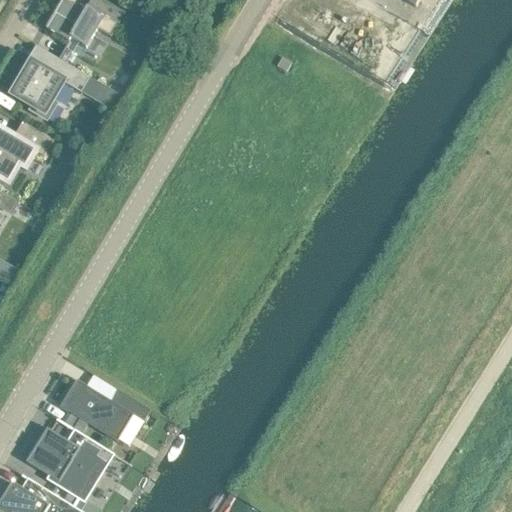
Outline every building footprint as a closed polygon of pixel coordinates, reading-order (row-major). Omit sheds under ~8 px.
[(126,14),(101,0),(92,0),(86,11),(87,12),(86,14),(64,1),(46,30),(70,44),(72,41),(86,49),(98,30),(111,38),(126,14)] [(402,0),(416,8),(420,0),(402,0)] [(90,79),(44,52),(43,53),(55,60),(48,72),(32,63),(25,75),(22,74),(22,75),(24,76),(21,83),(18,82),(20,84),(13,96),(33,108),(31,111),(47,121),(56,105),(53,103),(64,84),(81,94),(90,79)] [(286,73),(292,64),(283,59),(277,68),(286,73)] [(113,93),(90,79),(81,94),(104,107),(113,93)] [(54,142),(23,123),(14,139),(0,130),(0,179),(9,185),(19,168),(26,172),(37,154),(44,158),(54,142)] [(0,208),(12,215),(18,205),(19,206),(20,205),(0,192),(0,208)] [(134,417),(144,423),(151,412),(118,392),(111,403),(77,381),(60,409),(117,444),(134,417)] [(80,435),(74,445),(47,429),(26,463),(60,484),(62,480),(85,494),(110,453),(80,435)] [(88,511),(40,483),(34,493),(24,487),(8,511),(88,511)] [(250,489),(237,511),(267,511),(273,502),(250,489)]
